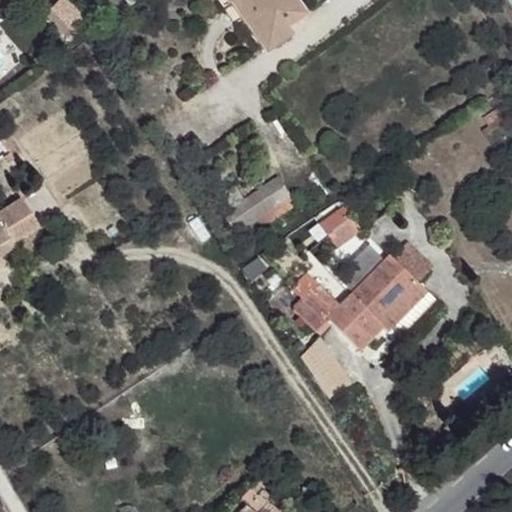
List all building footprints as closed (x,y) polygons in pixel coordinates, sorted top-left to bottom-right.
[(308,11),(299,0),(225,0),(262,46),(308,11)] [(246,226),(290,207),(278,180),(235,200),(246,226)] [(335,248),(359,229),(339,203),(315,222),(335,248)] [(3,215),(0,217),(0,262),(13,252),(4,234),(12,229),(3,215)] [(419,280),(432,264),(405,243),(393,259),(419,280)] [(428,294),(390,257),(340,310),(318,289),(293,316),(316,337),(326,325),(360,356),(384,332),(391,338),(428,294)] [(320,339),(296,356),(325,397),(349,380),(320,339)]
